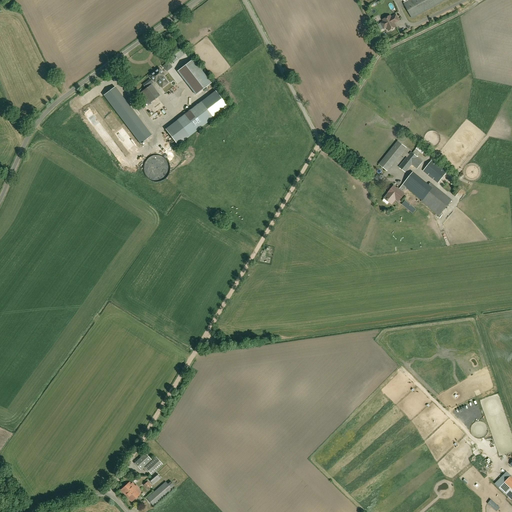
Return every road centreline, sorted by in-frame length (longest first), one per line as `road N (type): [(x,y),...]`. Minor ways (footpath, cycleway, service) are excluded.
road 1 (track): [(132,457),(320,141)]
road 2 (unclassified): [(0,199),(46,112),(198,0)]
road 3 (track): [(325,145),(382,52),(478,0)]
road 4 (unclassified): [(325,145),(244,0)]
